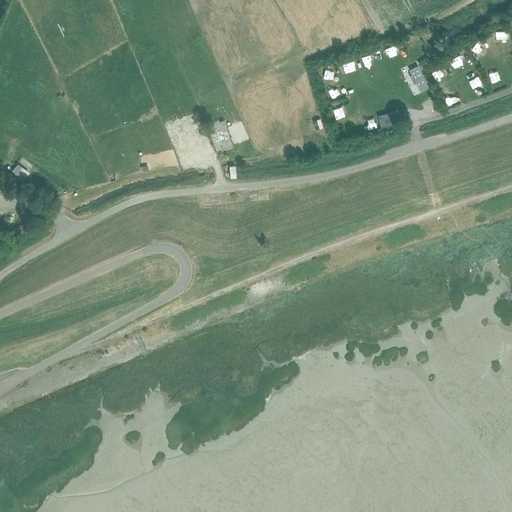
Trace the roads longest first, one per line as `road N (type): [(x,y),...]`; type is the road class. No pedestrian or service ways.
road 1 (unclassified): [(0,279),(139,200),(335,176),(511,117)]
road 2 (unclassified): [(0,390),(170,296),(185,267),(169,249),(144,251),(0,313)]
road 3 (track): [(184,279),(246,275),(438,210)]
road 4 (track): [(93,338),(135,329),(296,260)]
